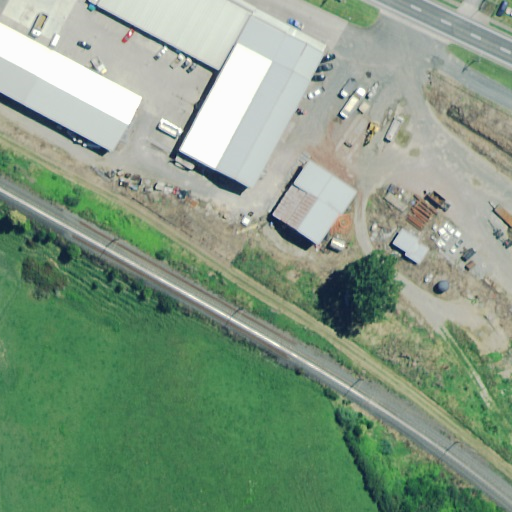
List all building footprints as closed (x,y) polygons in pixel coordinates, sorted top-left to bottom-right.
[(314,54),(214,0),(89,0),(86,5),(211,73),(170,149),(241,187),(314,54)] [(131,98),(0,26),(0,97),(101,152),(131,98)] [(342,187),(297,160),(264,216),(309,242),(342,187)] [(442,229),(434,224),(423,239),(430,245),(442,229)] [(427,248),(397,229),(388,243),(403,253),(402,255),(417,264),(427,248)]
